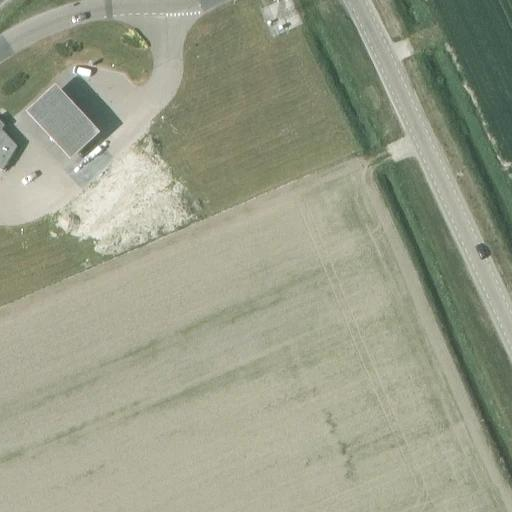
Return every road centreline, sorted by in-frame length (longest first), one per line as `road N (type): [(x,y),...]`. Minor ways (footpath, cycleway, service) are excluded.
road 1 (secondary): [(354,0),(511,336)]
road 2 (tertiary): [(0,49),(84,11),(203,0)]
